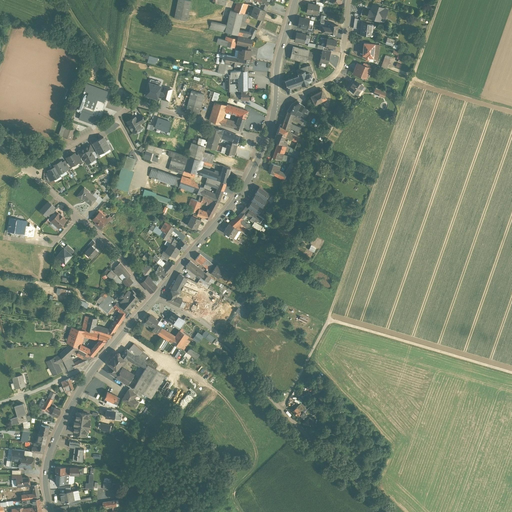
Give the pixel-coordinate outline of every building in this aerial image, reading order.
[(188,0),(177,0),(174,18),(187,20),(191,1),(188,0)] [(267,0),(261,0),(261,2),(258,8),(266,11),(267,7),(269,1),(267,0)] [(242,2),(237,2),(234,11),(242,13),(244,14),(247,4),(242,2)] [(316,5),(308,4),(307,13),(317,15),(319,6),(316,5)] [(387,10),(373,5),(371,11),(369,10),(369,11),(370,11),(369,16),(367,16),(379,20),(382,13),(386,14),(387,10)] [(258,8),(254,7),(252,14),(251,16),(261,20),(262,20),(266,11),(258,8)] [(234,11),(230,10),(226,26),(225,32),(237,35),(238,31),(241,21),(242,13),(234,11)] [(309,20),(300,18),(298,27),(307,29),(308,24),(309,20)] [(353,28),(361,29),(362,23),(362,21),(355,19),(353,28)] [(226,26),(211,23),(209,29),(225,32),(226,26)] [(372,24),(362,23),(361,29),(361,35),(371,36),(372,24)] [(338,26),(330,24),(329,30),(328,33),(336,35),(338,26)] [(250,33),(238,31),(237,35),(253,39),(257,30),(252,28),(250,33)] [(306,35),(297,33),(294,41),(304,43),(305,38),(306,35)] [(236,39),(227,36),(226,40),(218,38),(216,43),(234,48),(236,39)] [(252,39),(238,36),(237,44),(245,46),(245,49),(249,50),(252,39)] [(313,44),(309,43),(310,38),(305,38),(304,43),(308,44),(307,46),(313,47),(313,44)] [(337,41),(327,39),(326,42),(325,47),(335,49),(337,41)] [(412,40),(410,47),(417,49),(419,42),(412,40)] [(374,45),(370,44),(370,46),(364,45),(363,56),(366,56),(373,56),(374,45)] [(309,51),(293,47),(291,58),(306,62),(307,59),(309,52),(309,51)] [(245,49),(244,49),(244,52),(238,51),(237,57),(249,59),(251,50),(249,50),(245,49)] [(329,55),(322,52),(322,53),(319,64),(326,66),(329,55)] [(144,55),(143,58),(149,59),(148,62),(156,64),(157,61),(158,58),(144,55)] [(237,57),(226,55),(226,56),(225,63),(226,64),(232,65),(232,63),(241,64),(240,71),(247,70),(248,67),(249,59),(237,57)] [(381,68),(387,70),(390,60),(385,58),(384,58),(381,68)] [(222,62),(220,62),(218,73),(224,74),(226,64),(225,63),(222,62)] [(369,68),(358,64),(354,74),(365,79),(369,68)] [(310,65),(297,69),(297,73),(297,74),(298,74),(298,76),(296,77),(295,76),(295,77),(292,78),(292,77),(291,77),(292,78),(289,79),(288,79),(285,81),(284,80),(284,81),(285,81),(287,88),(285,88),(287,92),(290,90),(289,88),(291,87),(291,88),(291,87),(294,86),(295,87),(295,86),(298,85),(299,85),(301,84),(302,86),(301,86),(302,86),(303,86),(302,86),(308,84),(309,84),(311,83),(312,83),(312,82),(313,82),(312,82),(311,80),(312,77),(313,77),(312,76),(311,75),(312,74),(313,72),(312,70),(310,65)] [(247,77),(242,78),(242,79),(238,80),(238,84),(238,91),(243,91),(248,91),(247,77)] [(357,83),(354,81),(351,85),(348,88),(357,95),(363,86),(362,86),(358,83),(357,83)] [(145,95),(157,99),(158,95),(159,92),(160,86),(149,83),(145,95)] [(104,102),(107,92),(86,85),(77,112),(81,113),(79,119),(91,124),(92,122),(97,120),(98,118),(100,118),(102,113),(100,112),(102,107),(104,108),(106,102),(104,102)] [(165,87),(163,93),(163,97),(162,99),(168,101),(172,89),(165,87)] [(385,93),(375,89),(373,94),(384,98),(385,93)] [(204,94),(191,91),(186,110),(192,112),(198,113),(204,94)] [(217,101),(220,93),(214,91),(212,99),(217,101)] [(232,91),(230,91),(230,98),(238,102),(239,99),(235,97),(235,91),(232,91)] [(243,91),(241,91),(240,100),(248,101),(249,91),(243,91)] [(322,91),(311,96),(312,99),(314,102),(315,104),(326,99),(322,91)] [(297,100),(293,103),(287,111),(294,114),(296,111),(297,109),(295,108),(297,105),(299,107),(301,103),(297,100)] [(227,105),(215,102),(209,121),(221,125),(223,119),(225,112),(227,105)] [(230,106),(227,105),(225,112),(239,115),(241,109),(230,106)] [(306,107),(305,107),(300,114),(301,114),(300,117),(304,119),(310,110),(306,107)] [(328,110),(322,107),(320,112),(326,115),(327,113),(328,112),(328,110)] [(242,109),(241,109),(239,115),(237,120),(244,122),(248,111),(242,109)] [(294,114),(287,111),(284,120),(290,122),(292,118),(294,114)] [(300,117),(294,114),(292,118),(302,123),(304,119),(300,117)] [(141,115),(136,118),(139,124),(144,121),(141,115)] [(135,117),(127,122),(129,126),(129,128),(130,130),(131,130),(133,133),(141,128),(139,124),(136,118),(135,117)] [(170,122),(158,118),(155,128),(167,132),(170,122)] [(236,123),(223,119),(221,125),(235,128),(236,123)] [(244,122),(237,120),(236,123),(235,128),(241,130),(244,122)] [(290,122),(284,120),(282,127),(287,130),(288,128),(287,127),(287,126),(289,127),(291,123),(290,122)] [(282,127),(280,126),(274,141),(282,144),(285,136),(288,131),(288,130),(287,130),(282,127)] [(69,128),(67,127),(66,127),(63,137),(71,139),(74,130),(69,128)] [(227,132),(219,129),(217,138),(219,138),(219,136),(221,137),(225,139),(227,132)] [(294,134),(288,131),(285,136),(291,139),(294,134)] [(239,137),(227,132),(225,139),(232,142),(237,144),(239,137)] [(304,140),(294,134),(291,139),(297,143),(302,145),(304,140)] [(213,136),(209,135),(207,141),(211,142),(217,144),(219,138),(217,138),(213,136)] [(107,145),(103,137),(98,140),(104,152),(109,149),(110,149),(107,145)] [(98,140),(93,143),(97,150),(99,154),(104,152),(98,140)] [(211,142),(207,141),(207,142),(206,147),(215,149),(217,145),(217,144),(211,142)] [(197,144),(191,142),(187,156),(201,160),(203,152),(205,146),(203,146),(197,144)] [(232,142),(231,145),(227,144),(226,147),(217,145),(215,149),(215,150),(221,152),(228,154),(229,155),(234,156),(237,144),(232,142)] [(282,144),(277,143),(272,158),(281,160),(283,155),(281,155),(282,153),(283,153),(286,146),(282,144)] [(163,149),(147,144),(143,159),(155,162),(157,153),(161,154),(163,149)] [(81,151),(80,151),(83,157),(85,160),(87,159),(89,162),(95,159),(91,153),(88,147),(87,147),(81,151)] [(290,149),(288,154),(296,157),(298,152),(290,149)] [(187,156),(169,150),(167,155),(172,157),(168,169),(182,174),(187,156)] [(214,155),(203,152),(201,160),(210,162),(212,163),(213,158),(214,155)] [(76,156),(74,153),(67,158),(71,166),(78,162),(79,162),(76,156)] [(136,159),(127,156),(123,168),(121,167),(115,187),(127,191),(134,171),(132,170),(136,159)] [(201,160),(187,156),(182,174),(194,177),(195,173),(197,173),(198,168),(200,162),(201,160)] [(61,161),(54,165),(55,166),(59,174),(66,170),(62,163),(61,161)] [(280,167),(271,163),(268,172),(276,176),(279,171),(280,167)] [(297,165),(291,163),(284,174),(286,175),(291,177),(293,179),(297,171),(295,170),(297,165)] [(55,166),(48,170),(49,172),(53,179),(60,176),(59,174),(55,166)] [(222,170),(220,175),(217,174),(216,179),(218,180),(226,183),(229,172),(230,168),(223,166),(222,170)] [(157,171),(151,168),(148,176),(155,179),(157,171)] [(217,174),(198,168),(197,173),(197,174),(208,177),(214,179),(214,178),(216,179),(217,174)] [(181,178),(157,171),(155,179),(169,183),(171,177),(180,180),(181,178)] [(284,174),(279,171),(276,176),(284,180),(286,175),(284,174)] [(180,180),(171,177),(169,183),(178,187),(180,180)] [(214,179),(208,177),(205,184),(217,188),(216,185),(217,183),(216,183),(217,181),(218,182),(218,180),(216,179),(214,178),(214,179)] [(193,182),(181,178),(180,180),(178,187),(184,189),(193,192),(196,185),(196,184),(192,183),(193,182)] [(226,183),(218,180),(218,182),(217,183),(216,185),(217,188),(218,189),(223,191),(226,183)] [(203,187),(196,185),(193,192),(200,194),(202,189),(203,187)] [(269,194),(259,187),(255,194),(256,194),(265,201),(265,200),(269,194)] [(92,195),(87,191),(88,191),(84,188),(77,196),(81,199),(82,198),(91,205),(95,200),(95,199),(92,197),(93,195),(92,195)] [(142,196),(154,199),(156,194),(156,192),(145,189),(142,196)] [(218,189),(216,195),(202,189),(200,194),(203,195),(214,200),(219,202),(223,191),(218,189)] [(200,194),(193,192),(187,210),(197,213),(198,209),(201,202),(203,195),(200,194)] [(156,194),(154,199),(169,204),(170,199),(156,194)] [(265,201),(256,194),(251,201),(252,201),(261,208),(262,207),(266,201),(265,200),(265,201)] [(214,200),(203,195),(201,202),(207,205),(208,204),(210,206),(214,200)] [(219,202),(214,200),(210,206),(209,209),(214,212),(215,208),(219,202)] [(261,208),(252,201),(248,208),(250,209),(258,215),(262,208),(262,207),(261,208)] [(48,202),(40,211),(44,214),(45,213),(47,215),(53,208),(54,207),(48,202)] [(257,215),(246,207),(242,211),(246,215),(253,220),(257,215)] [(53,208),(47,215),(50,217),(53,213),(55,211),(53,208)] [(209,209),(207,213),(198,209),(197,213),(197,215),(210,219),(214,212),(209,209)] [(50,217),(47,220),(50,223),(52,221),(51,221),(56,216),(53,213),(50,217)] [(66,220),(58,214),(56,216),(51,221),(52,221),(59,228),(66,220)] [(106,219),(101,214),(100,216),(98,214),(93,220),(100,226),(102,224),(107,219),(106,219)] [(263,219),(257,215),(253,220),(259,224),(263,219)] [(201,220),(192,216),(187,225),(196,229),(201,220)] [(238,216),(233,221),(237,224),(240,222),(249,229),(250,229),(251,229),(253,226),(243,219),(238,216)] [(108,217),(106,219),(107,219),(102,224),(104,226),(110,219),(108,217)] [(23,220),(10,218),(9,226),(9,231),(13,232),(13,230),(21,232),(22,225),(23,220)] [(174,227),(165,222),(160,230),(165,233),(162,238),(166,240),(168,236),(172,230),(174,227)] [(29,226),(26,226),(25,234),(24,236),(33,237),(35,227),(29,223),(29,226)] [(238,230),(229,224),(223,233),(232,238),(238,230)] [(253,226),(251,229),(249,230),(247,234),(252,237),(257,230),(253,226)] [(182,240),(181,239),(178,243),(176,246),(180,248),(183,250),(188,244),(182,240)] [(176,246),(172,244),(170,247),(169,246),(168,247),(167,249),(165,251),(165,252),(171,255),(175,257),(180,248),(176,246)] [(74,251),(67,245),(64,249),(71,254),(74,251)] [(92,246),(90,248),(85,253),(89,257),(90,255),(93,257),(98,251),(92,246)] [(64,249),(63,248),(57,256),(65,263),(72,255),(71,254),(64,249)] [(171,255),(165,252),(165,251),(164,250),(161,255),(162,255),(165,257),(164,259),(167,261),(171,255)] [(205,259),(200,254),(195,259),(198,261),(197,263),(198,264),(199,263),(201,264),(203,262),(205,259)] [(167,261),(165,263),(162,261),(160,259),(157,263),(168,272),(174,264),(167,261)] [(204,272),(190,261),(186,266),(190,269),(198,275),(201,277),(204,272)] [(157,263),(156,262),(151,268),(152,269),(158,275),(163,279),(168,273),(168,272),(157,263)] [(206,265),(203,262),(201,264),(208,271),(210,268),(206,265)] [(123,267),(120,263),(115,268),(116,269),(113,271),(118,277),(122,273),(127,278),(128,277),(130,276),(123,267)] [(151,268),(146,264),(142,269),(148,274),(152,269),(151,268)] [(224,271),(216,265),(216,266),(211,273),(218,278),(224,271)] [(204,272),(201,277),(197,284),(200,285),(201,285),(204,287),(210,277),(209,277),(204,272)] [(152,282),(151,281),(152,281),(148,276),(144,280),(139,275),(140,275),(139,274),(137,277),(140,281),(150,293),(156,286),(152,282)] [(184,277),(180,274),(176,281),(181,283),(184,277)] [(163,279),(158,275),(154,279),(158,283),(163,279)] [(210,277),(204,287),(208,289),(214,280),(210,277)] [(129,278),(127,280),(126,279),(122,281),(127,287),(132,282),(129,278)] [(181,283),(176,281),(173,286),(171,290),(177,293),(179,294),(181,291),(184,286),(181,284),(181,283)] [(132,290),(131,293),(128,290),(125,293),(124,292),(120,297),(119,297),(122,300),(120,301),(123,304),(121,306),(128,312),(128,311),(130,309),(131,308),(132,306),(132,307),(133,306),(132,306),(134,305),(134,304),(135,303),(136,302),(138,300),(139,299),(134,295),(136,293),(132,290)] [(177,293),(171,290),(169,294),(166,300),(179,307),(179,306),(181,302),(182,300),(178,298),(179,294),(177,293)] [(104,291),(100,296),(100,297),(103,299),(104,299),(108,295),(104,291)] [(104,299),(99,306),(102,309),(112,298),(108,295),(104,299)] [(116,302),(112,298),(102,309),(107,313),(113,306),(116,302)] [(128,312),(119,305),(116,309),(121,313),(117,318),(122,321),(123,318),(128,312)] [(245,311),(239,307),(236,312),(242,316),(245,311)] [(183,320),(175,314),(174,315),(171,313),(168,318),(168,319),(172,322),(179,326),(183,320)] [(159,321),(150,315),(145,322),(150,326),(153,328),(154,328),(156,325),(159,321)] [(96,319),(89,317),(86,331),(93,333),(94,326),(96,319)] [(156,325),(154,328),(153,328),(152,330),(157,333),(161,329),(161,328),(160,328),(156,325)] [(72,327),(67,343),(71,345),(77,348),(79,349),(80,344),(83,336),(85,331),(72,327)] [(116,329),(111,327),(108,330),(101,328),(100,334),(112,338),(114,332),(116,329)] [(86,331),(85,331),(83,336),(98,340),(99,334),(93,333),(86,331)] [(175,338),(172,343),(180,348),(183,351),(187,345),(190,342),(186,339),(188,336),(180,331),(175,338)] [(215,339),(205,331),(202,336),(203,337),(211,343),(215,339)] [(168,334),(165,332),(162,336),(172,343),(175,338),(168,333),(168,334)] [(203,337),(202,336),(198,333),(194,338),(199,342),(203,337)] [(99,340),(91,350),(80,344),(79,349),(92,356),(105,342),(99,340)] [(77,348),(71,345),(67,348),(71,353),(72,352),(77,348)] [(135,351),(131,347),(128,350),(135,356),(143,361),(144,361),(147,356),(138,348),(135,351)] [(71,353),(67,348),(60,354),(60,355),(63,361),(69,355),(71,353)] [(92,356),(79,349),(77,348),(72,352),(83,358),(84,358),(86,359),(85,361),(86,363),(88,361),(92,356)] [(127,349),(121,356),(125,360),(128,356),(130,358),(131,360),(140,366),(141,366),(143,362),(143,361),(135,356),(128,350),(127,349)] [(189,350),(187,354),(192,357),(197,360),(199,356),(189,350)] [(121,356),(117,353),(112,358),(107,363),(112,367),(116,370),(125,360),(121,356)] [(192,357),(187,354),(186,353),(179,364),(185,368),(185,367),(191,357),(192,358),(192,357)] [(73,364),(69,355),(63,361),(68,370),(68,371),(69,371),(74,368),(74,366),(73,367),(72,364),(73,364)] [(57,356),(46,362),(53,375),(61,371),(58,364),(60,362),(57,356)] [(133,378),(132,378),(127,385),(130,387),(132,389),(133,387),(134,388),(148,365),(143,362),(141,366),(140,366),(133,377),(133,378)] [(148,365),(134,388),(147,396),(151,399),(160,384),(165,376),(148,365)] [(116,370),(112,367),(107,372),(115,378),(119,373),(116,370)] [(119,373),(115,378),(127,385),(132,378),(133,378),(133,377),(132,375),(123,369),(121,370),(119,373)] [(22,375),(13,377),(15,387),(25,385),(22,375)] [(74,388),(69,378),(66,380),(70,390),(74,388)] [(70,390),(66,380),(61,382),(63,386),(65,391),(66,393),(67,392),(70,390)] [(134,388),(133,387),(132,389),(130,387),(129,389),(145,399),(147,396),(134,388)] [(136,394),(128,389),(122,399),(135,407),(138,402),(133,399),(136,394)] [(116,396),(107,391),(105,399),(107,400),(113,403),(116,396)] [(52,399),(48,397),(46,402),(42,409),(51,414),(53,410),(48,408),(52,399)] [(41,400),(38,407),(42,409),(46,402),(41,400)] [(311,406),(306,400),(301,404),(304,408),(306,410),(307,410),(309,407),(311,406)] [(23,404),(14,406),(17,417),(10,418),(12,424),(19,422),(19,423),(27,421),(26,417),(25,414),(26,413),(23,404)] [(60,410),(54,407),(53,410),(51,414),(57,417),(60,410)] [(316,414),(309,407),(307,410),(313,416),(316,414)] [(299,412),(296,408),(292,412),(298,418),(302,414),(299,412)] [(115,411),(107,410),(105,417),(114,419),(115,411)] [(89,414),(77,412),(75,421),(74,421),(74,424),(75,425),(73,434),(85,435),(86,430),(88,430),(90,420),(88,420),(89,414)] [(302,414),(298,418),(303,424),(308,419),(303,413),(302,414)] [(308,419),(303,424),(307,428),(313,423),(309,418),(308,419)] [(102,423),(100,430),(109,432),(110,425),(102,423)] [(49,427),(41,425),(39,433),(47,435),(49,427)] [(29,432),(23,431),(20,441),(25,442),(27,442),(29,432)] [(39,433),(38,433),(36,443),(45,445),(47,435),(39,433)] [(45,445),(36,443),(34,443),(34,445),(38,445),(37,448),(32,447),(31,449),(32,449),(31,451),(40,453),(40,452),(43,453),(45,445)] [(79,449),(74,448),(73,460),(77,460),(77,459),(82,460),(84,449),(79,449)] [(24,450),(12,449),(10,466),(12,467),(19,468),(20,466),(21,466),(22,462),(19,462),(20,458),(20,456),(23,456),(24,450)] [(20,456),(20,458),(19,462),(22,462),(21,466),(32,468),(33,457),(23,456),(20,456)] [(64,474),(55,474),(55,483),(59,483),(64,483),(65,475),(64,474)] [(86,488),(93,489),(94,475),(89,475),(89,483),(86,483),(86,488)] [(21,478),(16,478),(16,479),(17,483),(18,483),(19,487),(20,487),(28,486),(30,485),(29,478),(24,478),(21,478)] [(72,491),(60,494),(62,503),(68,501),(74,500),(72,491)] [(41,511),(39,498),(34,499),(32,499),(34,509),(32,510),(32,508),(31,508),(31,511),(41,511)]
